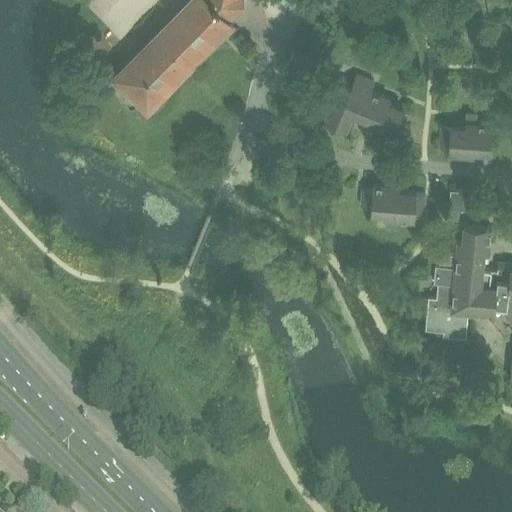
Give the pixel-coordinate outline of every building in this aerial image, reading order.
[(242,3),(241,0),(187,0),(114,74),(147,106),(230,21),(227,17),(242,3)] [(109,22),(118,8),(107,1),(98,15),(109,22)] [(292,47),(289,62),(314,68),(317,53),(292,47)] [(319,116),(344,127),(350,111),(369,119),(368,124),(393,133),(402,108),(387,102),(389,98),(369,90),(374,80),(355,73),(350,86),(338,82),(333,94),(328,93),(319,116)] [(448,152),(473,154),(474,149),(490,151),(492,122),(465,121),(466,125),(450,124),(450,125),(441,125),(440,147),(448,147),(448,152)] [(399,186),(392,185),(372,184),(372,188),(363,188),(361,205),(371,207),(370,211),(386,212),(386,217),(412,219),(413,214),(421,215),(423,193),(414,192),(414,191),(398,190),(399,186)] [(469,190),(450,189),(449,208),(468,209),(469,190)] [(511,261),(497,260),(497,269),(482,268),(484,251),(488,252),(491,225),(464,223),(462,239),(457,239),(456,253),(440,252),(439,264),(435,263),(433,280),(438,281),(436,296),(428,295),(425,327),(443,329),(443,334),(464,335),(467,311),(478,311),(478,307),(499,308),(511,320),(511,354),(510,380),(511,380),(511,261)]
